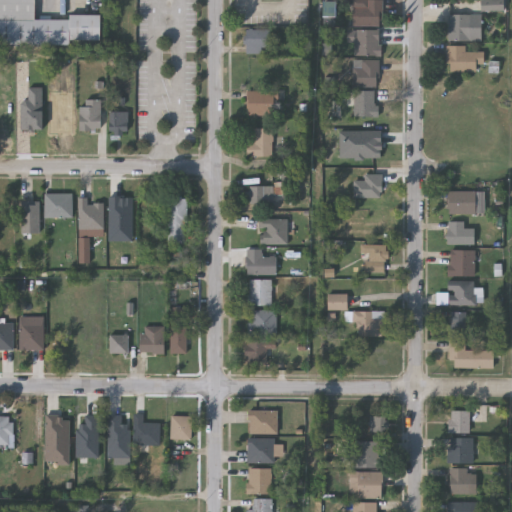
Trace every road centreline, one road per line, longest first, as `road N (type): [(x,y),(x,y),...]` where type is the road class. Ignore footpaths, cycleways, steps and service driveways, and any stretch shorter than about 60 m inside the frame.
road 1 (residential): [(415,0),(416,511)]
road 2 (residential): [(511,385),(0,385)]
road 3 (residential): [(215,0),(215,511)]
road 4 (residential): [(216,169),(0,168)]
